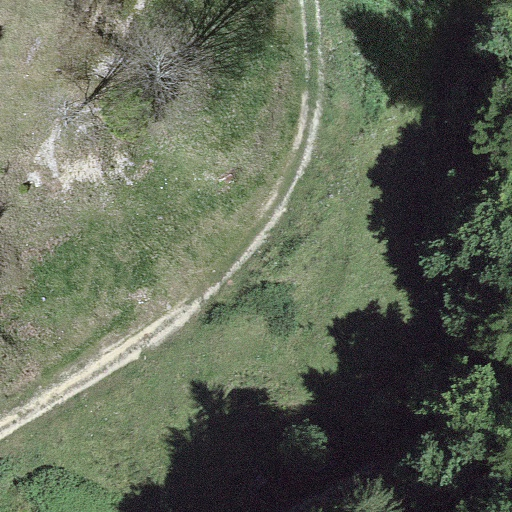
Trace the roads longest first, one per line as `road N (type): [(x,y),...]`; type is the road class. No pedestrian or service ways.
road 1 (track): [(0,426),(200,294),(273,212),(314,108),(308,0)]
road 2 (track): [(309,511),(478,414),(511,403)]
